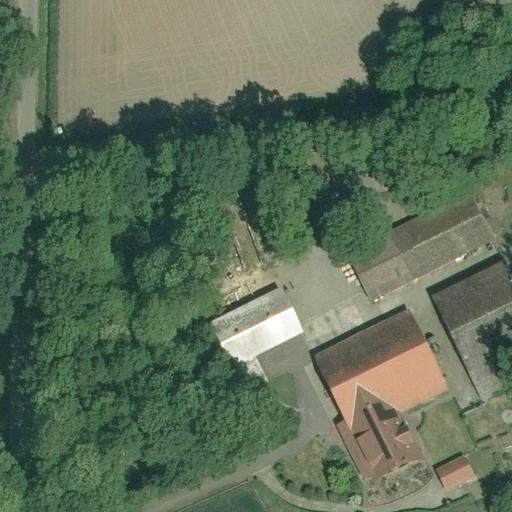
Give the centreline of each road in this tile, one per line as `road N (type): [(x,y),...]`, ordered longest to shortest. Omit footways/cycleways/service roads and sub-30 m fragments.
road 1 (residential): [(511,109),(30,171)]
road 2 (unclassified): [(23,511),(30,171)]
road 3 (unclassified): [(30,171),(30,0)]
